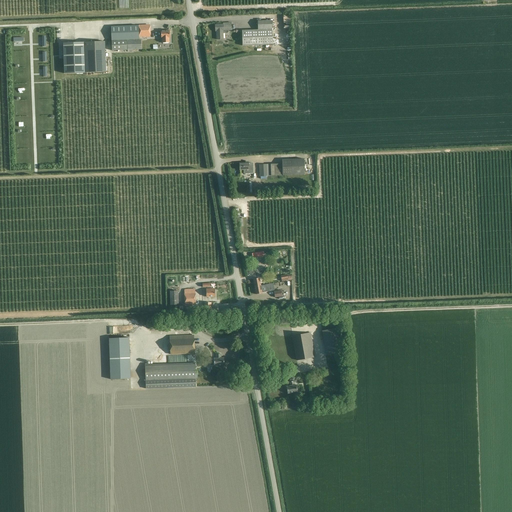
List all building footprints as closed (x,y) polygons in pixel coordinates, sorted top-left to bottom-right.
[(272,45),(271,21),(257,21),(257,30),(241,31),(242,46),(272,45)] [(223,24),(215,25),(215,31),(216,31),(216,40),(223,39),(223,34),(223,33),(227,33),(228,32),(228,30),(232,30),(231,23),(226,23),(223,23),(223,24)] [(150,26),(139,27),(140,37),(150,37),(150,26)] [(139,27),(111,28),(112,50),(140,49),(140,37),(139,27)] [(170,30),(161,30),(161,38),(162,38),(162,43),(169,43),(169,38),(170,38),(170,30)] [(64,73),(82,73),(85,73),(84,42),(81,42),(63,43),(64,73)] [(86,74),(106,73),(105,43),(84,44),(86,74)] [(282,164),(259,165),(260,176),(304,175),(304,160),(282,160),(282,164)] [(251,163),(239,164),(239,170),(243,170),(243,174),(252,174),(252,163),(251,163)] [(261,285),(254,286),(256,294),(262,293),(262,292),(274,290),(273,284),(268,284),(264,285),(261,285)] [(185,304),(195,304),(195,289),(184,290),(185,304)] [(169,305),(178,305),(178,291),(169,291),(169,305)] [(323,336),(327,355),(341,353),(337,328),(322,331),(323,332),(323,336)] [(310,333),(292,336),(297,360),(314,357),(310,333)] [(193,336),(169,336),(170,355),(194,354),(193,336)] [(109,339),(110,379),(130,379),(129,339),(109,339)] [(224,358),(221,358),(221,354),(216,354),(216,358),(213,358),(213,365),(224,365),(224,358)] [(194,363),(145,364),(145,388),(195,387),(194,363)] [(290,385),(286,386),(287,393),(297,391),(296,384),(293,385),(293,381),(290,381),(290,385)]
